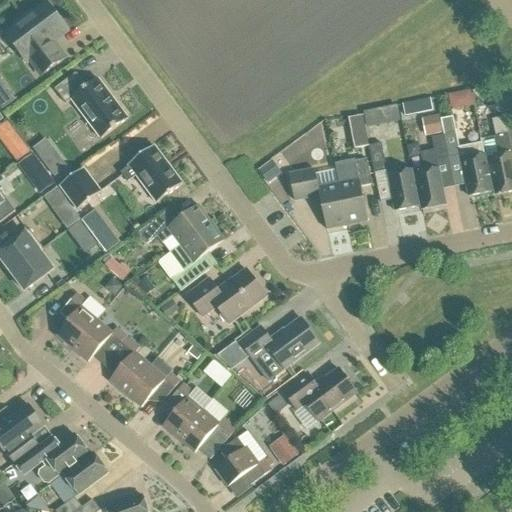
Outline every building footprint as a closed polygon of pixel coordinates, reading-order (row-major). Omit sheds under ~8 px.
[(68,32),(47,5),(33,16),(30,12),(15,24),(18,27),(6,35),(27,63),(30,60),(42,76),(63,61),(51,45),(68,32)] [(98,80),(86,88),(76,75),(55,90),(66,105),(72,101),(101,141),(128,121),(98,80)] [(0,97),(0,107),(3,111),(15,101),(8,92),(0,97)] [(450,92),(450,108),(474,108),(474,92),(450,92)] [(511,100),(502,102),(506,124),(511,122),(511,100)] [(405,118),(417,115),(415,103),(403,105),(405,118)] [(422,119),(425,136),(443,132),(439,115),(422,119)] [(441,120),(444,136),(449,159),(461,157),(453,118),(441,120)] [(0,126),(0,137),(15,162),(28,153),(8,121),(0,126)] [(511,193),(511,154),(510,147),(511,146),(511,122),(506,124),(509,136),(496,138),(500,158),(488,160),(496,197),(511,193)] [(446,207),(439,170),(437,162),(449,159),(444,136),(432,139),(434,151),(421,154),(425,173),(415,175),(422,212),(446,207)] [(375,174),(386,172),(380,145),(369,148),(375,174)] [(157,205),(183,186),(154,148),(129,167),(129,168),(121,174),(128,184),(136,177),(157,205)] [(469,198),(493,194),(485,157),(462,162),(469,198)] [(48,170),(55,179),(68,169),(61,160),(48,170)] [(350,183),(340,186),(348,227),(368,223),(361,189),(373,187),(367,161),(346,165),(350,183)] [(268,185),(282,175),(272,162),(258,172),(268,185)] [(101,194),(84,171),(61,188),(78,212),(101,194)] [(315,172),(304,174),(289,177),(295,203),(320,198),(327,231),(348,227),(340,186),(319,190),(315,172)] [(396,213),(419,209),(412,172),(388,177),(396,213)] [(0,192),(0,224),(15,213),(7,202),(0,192)] [(173,208),(138,234),(147,245),(157,238),(163,245),(173,237),(181,247),(212,224),(198,207),(181,219),(173,208)] [(212,224),(181,247),(170,255),(184,273),(172,281),(181,293),(210,271),(201,260),(225,242),(212,224)] [(0,253),(0,258),(11,274),(43,250),(30,232),(0,253)] [(25,293),(54,271),(40,254),(44,251),(43,250),(11,274),(25,293)] [(122,264),(120,267),(112,260),(105,267),(123,282),(132,273),(122,264)] [(229,325),(267,297),(247,272),(219,293),(210,281),(187,298),(203,318),(216,308),(229,325)] [(146,296),(155,291),(146,279),(138,284),(146,296)] [(115,298),(123,288),(113,280),(105,290),(115,298)] [(56,287),(60,291),(66,286),(63,282),(56,287)] [(57,337),(73,351),(98,322),(82,309),(87,304),(77,295),(60,315),(69,323),(57,337)] [(168,319),(179,311),(172,302),(161,311),(168,319)] [(301,319),(272,342),(261,328),(240,344),(254,363),(269,351),(284,372),(321,345),(301,319)] [(111,360),(129,339),(117,330),(113,335),(98,322),(73,351),(89,364),(100,351),(111,360)] [(140,349),(129,339),(111,360),(121,369),(110,382),(126,396),(151,367),(136,354),(140,349)] [(198,362),(202,356),(192,348),(188,354),(198,362)] [(157,360),(151,367),(126,396),(142,410),(152,397),(162,405),(180,383),(170,375),(172,373),(157,360)] [(205,372),(221,387),(231,375),(215,361),(205,372)] [(357,395),(339,371),(317,388),(308,375),(283,394),(297,412),(305,406),(319,424),(357,395)] [(163,428),(179,441),(204,413),(189,400),(193,395),(183,386),(166,406),(176,413),(163,428)] [(265,404),(273,398),(267,389),(258,395),(265,404)] [(272,415),(282,408),(275,397),(273,398),(265,404),(272,415)] [(15,465),(34,451),(35,450),(28,441),(46,428),(30,406),(6,423),(5,421),(0,424),(0,447),(7,457),(8,456),(15,465)] [(216,455),(236,432),(224,420),(219,426),(204,413),(179,441),(195,455),(204,444),(216,455)] [(59,478),(89,456),(75,436),(60,447),(53,437),(35,451),(42,461),(45,459),(49,465),(40,472),(39,477),(44,484),(50,485),(59,478)] [(34,451),(15,465),(23,476),(24,478),(47,461),(45,459),(59,448),(51,438),(35,450),(34,451)] [(269,449),(284,468),(299,457),(284,438),(269,449)] [(246,449),(245,450),(238,440),(221,453),(228,463),(216,471),(228,489),(244,478),(251,487),(272,472),(264,461),(258,465),(246,449)] [(94,455),(64,477),(54,485),(66,501),(76,494),(78,496),(108,474),(94,455)] [(52,511),(54,511),(65,504),(50,485),(39,494),(52,511)] [(108,511),(147,511),(142,497),(107,510),(108,511)] [(49,511),(39,498),(26,508),(41,511),(49,511)] [(57,511),(78,511),(82,509),(75,499),(57,511)] [(82,509),(78,511),(99,511),(100,511),(93,501),(82,509)]
